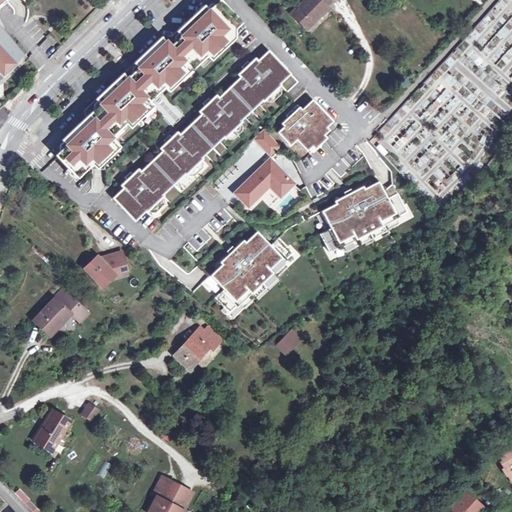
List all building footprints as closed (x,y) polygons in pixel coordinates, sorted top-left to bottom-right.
[(330,1),(328,0),(304,0),(290,15),(305,30),(322,13),(320,11),(330,1)] [(208,12),(225,30),(237,19),(219,1),(208,12)] [(133,63),(140,71),(139,66),(165,43),(169,47),(208,12),(203,7),(171,37),(160,38),(133,63)] [(140,71),(159,92),(163,89),(198,56),(202,61),(206,58),(230,35),(225,30),(208,12),(169,47),(165,43),(139,66),(140,71)] [(0,73),(3,77),(17,64),(16,63),(24,55),(1,27),(0,25),(0,73)] [(206,58),(210,62),(234,40),(230,35),(206,58)] [(144,214),(162,198),(161,197),(157,192),(178,173),(182,177),(183,178),(202,161),(200,160),(196,156),(218,136),(222,140),(223,141),(241,125),(240,124),(236,119),(257,100),(261,104),(262,105),(280,88),(279,87),(275,83),(285,73),(286,72),(267,53),(256,63),(254,60),(249,65),(242,72),(236,77),(238,80),(217,99),(215,97),(209,102),(203,108),(197,114),(199,116),(178,136),(176,133),(170,138),(164,145),(158,150),(160,153),(139,172),(136,170),(130,175),(124,182),(118,187),(121,190),(142,213),(144,214)] [(163,89),(168,93),(202,61),(198,56),(163,89)] [(140,71),(133,63),(122,74),(129,81),(149,102),(159,92),(140,71)] [(242,72),(249,65),(247,63),(240,69),(242,72)] [(285,73),(275,83),(279,87),(289,77),(285,73)] [(60,140),(64,145),(91,119),(87,115),(124,80),(129,81),(122,74),(83,110),(83,119),(60,140)] [(90,164),(91,165),(115,142),(111,138),(125,124),(149,102),(129,81),(124,80),(87,115),(91,119),(64,145),(63,146),(69,152),(70,156),(76,163),(90,164)] [(203,108),(209,102),(207,100),(201,106),(203,108)] [(236,119),(240,124),(261,104),(257,100),(236,119)] [(330,119),(312,100),(301,110),(297,105),(285,116),(288,118),(281,124),(284,127),(278,133),(287,143),(294,137),(307,151),(324,135),(319,129),(330,119)] [(129,129),(153,107),(149,102),(125,124),(129,129)] [(263,128),(252,139),(270,156),(281,146),(263,128)] [(164,145),(170,138),(168,136),(161,142),(164,145)] [(196,156),(200,160),(222,140),(218,136),(196,156)] [(95,169),(119,147),(115,142),(91,165),(95,169)] [(379,145),(376,148),(384,156),(386,153),(379,145)] [(76,179),(91,165),(90,164),(76,163),(70,156),(69,152),(63,146),(54,154),(53,155),(76,179)] [(272,183),(283,194),(293,184),(270,161),(236,194),(240,198),(247,205),(248,206),(269,186),(272,183)] [(124,182),(130,175),(128,173),(122,179),(124,182)] [(157,192),(161,197),(182,177),(178,173),(157,192)] [(377,182),(321,211),(330,229),(320,234),(330,252),(406,212),(391,184),(382,192),(377,182)] [(272,183),(269,186),(280,197),(283,194),(272,183)] [(110,200),(132,222),(142,213),(121,190),(110,200)] [(247,205),(240,198),(236,201),(244,209),(247,205)] [(270,246),(257,232),(210,277),(238,306),(294,253),(279,238),(270,246)] [(98,258),(85,271),(103,288),(115,275),(120,273),(118,268),(126,265),(122,252),(112,256),(114,261),(105,264),(100,260),(98,258)] [(112,256),(100,260),(105,264),(114,261),(112,256)] [(118,268),(120,273),(128,270),(126,265),(118,268)] [(57,301),(65,292),(62,289),(54,298),(57,301)] [(57,301),(54,298),(33,320),(47,334),(58,322),(60,324),(70,313),(79,321),(87,312),(65,292),(57,301)] [(286,357),(307,337),(295,325),(275,346),(286,357)] [(208,326),(204,332),(217,344),(222,339),(208,326)] [(198,327),(192,334),(197,339),(204,332),(198,327)] [(211,351),(217,344),(204,332),(197,339),(192,334),(173,356),(189,370),(196,362),(208,348),(211,351)] [(208,348),(196,362),(199,365),(211,351),(208,348)] [(91,406),(82,415),(89,423),(98,414),(91,406)] [(51,451),(69,421),(51,411),(32,441),(51,451)] [(511,441),(504,447),(505,448),(498,453),(502,459),(499,461),(504,467),(501,469),(506,476),(507,475),(511,482),(511,441)] [(106,477),(109,463),(103,461),(99,475),(106,477)] [(156,497),(165,479),(161,477),(152,495),(156,497)] [(156,497),(147,511),(182,511),(183,511),(169,504),(178,486),(165,479),(156,497)] [(192,494),(178,486),(169,504),(183,511),(192,494)] [(15,487),(11,491),(31,511),(35,508),(15,487)] [(482,511),(483,511),(461,491),(445,509),(448,511),(482,511)]
